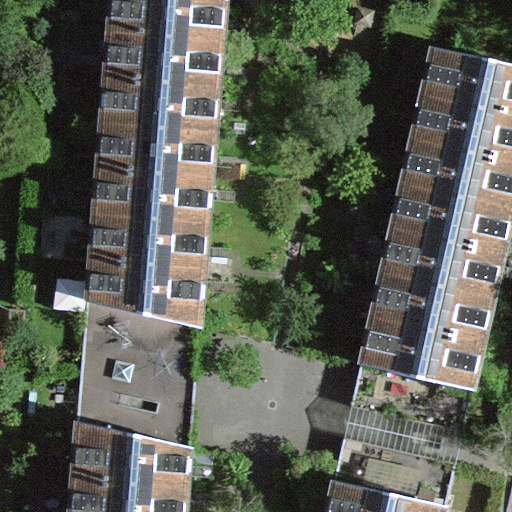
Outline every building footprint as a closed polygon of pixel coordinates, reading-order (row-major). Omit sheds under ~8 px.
[(111,0),(88,299),(123,308),(200,325),(226,0),(111,0)] [(511,64),(433,47),(361,362),(397,370),(473,388),(511,215),(511,64)] [(185,511),(200,325),(123,308),(88,299),(70,511),(185,511)] [(444,511),(459,447),(473,388),(397,370),(361,362),(348,422),(327,511),(444,511)] [(0,443),(14,444),(16,444),(21,381),(0,379),(0,443)]
